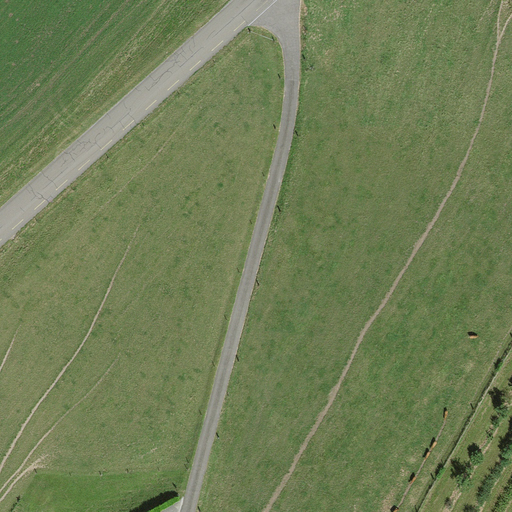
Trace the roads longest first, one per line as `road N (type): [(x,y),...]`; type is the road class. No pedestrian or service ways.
road 1 (residential): [(284,0),(289,94),(279,161),(183,511)]
road 2 (residential): [(244,0),(0,215)]
